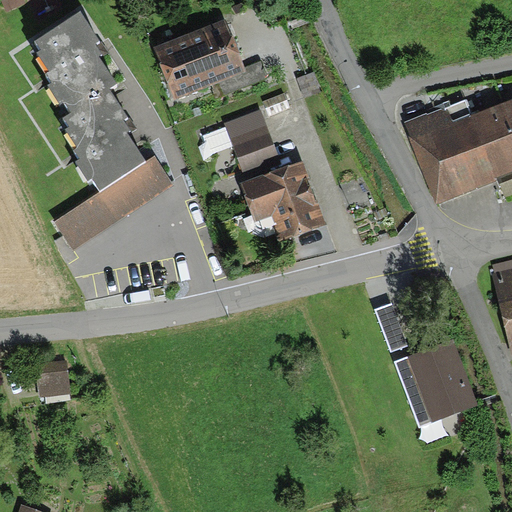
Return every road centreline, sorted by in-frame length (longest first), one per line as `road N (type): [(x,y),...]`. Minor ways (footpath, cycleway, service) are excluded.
road 1 (residential): [(0,332),(215,306),(447,248)]
road 2 (residential): [(366,99),(447,248)]
road 3 (residential): [(447,248),(511,397)]
road 4 (residential): [(366,99),(511,62)]
